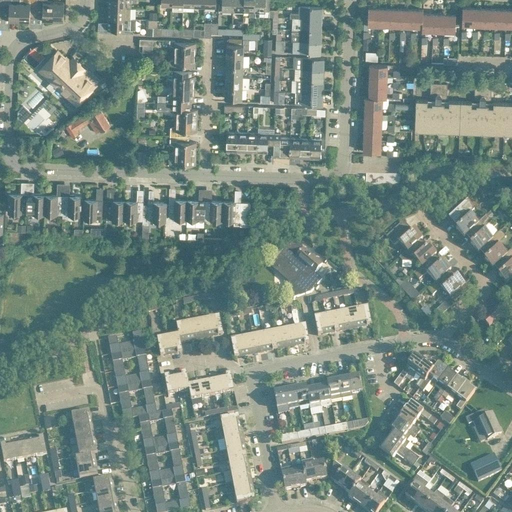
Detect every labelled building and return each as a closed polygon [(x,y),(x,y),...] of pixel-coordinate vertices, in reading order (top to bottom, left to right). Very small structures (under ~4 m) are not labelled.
[(19,20),(20,2),(13,2),(13,0),(3,0),(2,17),(9,17),(9,19),(19,20)] [(30,16),(36,16),(36,0),(19,0),(20,2),(19,20),(30,20),(30,16)] [(53,19),(54,1),(48,1),(47,0),(36,0),(36,16),(42,16),(42,19),(53,19)] [(183,4),(183,0),(172,0),(172,4),(172,10),(183,10),(183,4)] [(221,0),(222,8),(233,9),(233,0),(221,0)] [(233,0),(233,9),(244,9),(243,0),(233,0)] [(243,0),(244,9),(249,9),(249,15),(254,16),(254,10),(254,0),(243,0)] [(254,0),(254,10),(254,16),(259,16),(269,16),(269,9),(269,4),(269,0),(254,0)] [(64,2),(54,1),(53,19),(63,19),(64,2)] [(322,6),(299,5),(299,12),(290,12),(290,17),(298,17),(322,18),(322,6)] [(131,7),(125,7),(106,6),(106,12),(108,12),(108,17),(124,18),(130,18),(131,7)] [(379,25),(379,7),(368,7),(368,25),(379,25)] [(390,26),(390,8),(379,7),(379,25),(390,26)] [(473,25),(473,7),(462,7),(462,24),(473,25)] [(484,25),(484,8),(473,7),(473,25),(484,25)] [(400,26),(401,8),(390,8),(390,26),(400,26)] [(411,26),(412,9),(401,8),(400,26),(411,26)] [(495,26),(495,8),(484,8),(484,25),(495,26)] [(505,26),(506,8),(495,8),(495,26),(505,26)] [(422,27),(423,13),(423,9),(412,9),(411,26),(422,27)] [(433,31),(434,13),(423,13),(422,27),(422,30),(433,31)] [(444,31),(445,13),(434,13),(433,31),(444,31)] [(456,14),(445,13),(444,31),(455,32),(456,14)] [(130,18),(124,18),(108,17),(108,23),(105,23),(105,32),(133,32),(133,29),(130,29),(130,18)] [(321,30),(322,18),(298,17),(298,29),(321,30)] [(149,19),(148,27),(154,27),(153,35),(157,35),(158,27),(158,19),(149,19)] [(205,23),(204,29),(204,37),(211,37),(211,33),(218,33),(218,24),(205,23)] [(171,35),(172,27),(158,27),(157,35),(171,35)] [(182,36),(183,28),(172,27),(171,35),(182,36)] [(193,36),(193,28),(183,28),(182,36),(193,36)] [(204,37),(204,29),(193,28),(193,36),(204,37)] [(298,29),(298,40),(321,41),(321,30),(298,29)] [(363,37),(363,48),(371,48),(371,38),(368,37),(363,37)] [(227,43),(226,55),(243,55),(243,49),(249,49),(250,38),(230,38),(229,44),(227,43)] [(174,47),(174,53),(195,53),(196,42),(175,42),(175,40),(170,39),(169,45),(174,47)] [(285,40),(281,40),(276,40),(276,52),(284,52),(285,40)] [(320,53),(321,41),(298,40),(293,40),(293,52),(320,53)] [(40,69),(58,86),(80,63),(74,57),(70,62),(58,50),(40,69)] [(366,52),(365,60),(378,60),(378,52),(366,52)] [(195,65),(195,53),(174,53),(174,59),(169,60),(168,69),(184,70),(184,64),(195,65)] [(243,66),(243,55),(226,55),(226,65),(243,66)] [(301,56),(301,68),(324,69),(324,57),(301,56)] [(86,69),(80,63),(58,86),(76,104),(94,85),(82,74),(86,69)] [(370,64),(370,75),(387,75),(388,64),(370,64)] [(242,77),(243,66),(226,65),(226,76),(242,77)] [(324,81),(324,69),(301,68),(300,80),(324,81)] [(168,69),(168,78),(173,80),(173,86),(194,87),(195,75),(191,75),(192,70),(185,70),(184,70),(168,69)] [(293,73),(280,73),(279,82),(292,82),(293,73)] [(387,86),(387,75),(370,75),(369,86),(387,86)] [(249,77),(242,77),(226,76),(225,87),(242,88),(249,88),(249,77)] [(292,80),(292,91),(296,91),(300,92),(323,92),(324,81),(300,80),(296,80),(292,80)] [(511,102),(486,101),(486,100),(489,100),(491,98),(491,85),(475,84),(474,98),(476,100),(480,100),(480,101),(441,100),(442,98),(445,98),(447,97),(447,83),(431,82),(430,96),(432,98),(436,98),(436,100),(416,99),(415,130),(511,133),(511,102)] [(168,93),(167,102),(171,103),(171,102),(191,103),(191,97),(194,98),(194,87),(173,86),(173,92),(168,93)] [(386,98),(387,86),(369,86),(369,96),(369,97),(383,97),(386,98)] [(242,99),(242,88),(225,87),(225,98),(242,99)] [(323,104),(323,92),(296,91),(295,103),(323,104)] [(382,108),(383,97),(369,97),(369,96),(365,96),(365,107),(382,108)] [(157,102),(157,110),(171,111),(176,113),(176,119),(197,120),(198,109),(191,108),(191,103),(171,102),(171,103),(167,102),(157,102)] [(66,126),(72,136),(78,133),(76,129),(89,121),(96,132),(100,130),(101,131),(110,125),(98,106),(66,126)] [(382,119),(382,108),(365,107),(364,118),(382,119)] [(381,130),(382,119),(364,118),(364,129),(381,130)] [(197,131),(197,120),(176,119),(175,125),(170,127),(170,135),(185,136),(186,130),(197,131)] [(381,141),(381,130),(364,129),(363,140),(381,141)] [(237,151),(237,131),(227,131),(226,151),(237,151)] [(247,152),(247,132),(237,131),(237,151),(247,152)] [(257,152),(258,132),(247,132),(247,152),(257,152)] [(257,152),(273,153),(274,133),(258,132),(257,152)] [(290,157),(290,137),(280,137),(281,133),(274,133),(273,153),(273,156),(290,157)] [(185,141),(185,136),(170,135),(170,144),(175,146),(174,152),(196,153),(196,142),(185,141)] [(300,157),(301,138),(290,137),(290,157),(300,157)] [(310,158),(311,138),(301,138),(300,157),(310,158)] [(321,138),(311,138),(310,158),(321,158),(321,138)] [(381,152),(381,141),(363,140),(363,151),(381,152)] [(169,160),(169,165),(174,165),(175,163),(181,163),(181,165),(187,165),(188,163),(196,164),(196,158),(197,158),(197,154),(196,154),(196,153),(174,152),(170,152),(169,160)] [(27,213),(27,194),(9,193),(8,212),(27,213)] [(27,194),(27,213),(33,213),(45,213),(45,194),(34,194),(27,194)] [(63,214),(63,195),(45,194),(45,213),(63,214)] [(82,196),(63,195),(63,214),(81,215),(82,196)] [(103,200),(84,199),(84,218),(102,219),(103,200)] [(187,219),(187,200),(169,199),(168,218),(187,219)] [(124,219),(125,200),(107,200),(106,219),(124,219)] [(143,201),(125,200),(124,219),(143,220),(143,214),(143,201)] [(204,219),(205,200),(187,200),(187,219),(204,219)] [(222,220),(223,201),(205,200),(204,219),(222,220)] [(143,214),(143,220),(143,224),(149,224),(149,220),(165,221),(166,202),(148,201),(147,214),(143,214)] [(234,201),(223,201),(222,220),(234,220),(234,224),(240,224),(240,225),(252,226),(252,213),(250,212),(250,202),(234,201)] [(464,238),(466,236),(479,224),(478,224),(470,214),(474,211),(466,201),(448,218),(448,219),(449,217),(451,220),(450,221),(451,221),(452,220),(458,227),(456,229),(464,238)] [(493,239),(484,230),(492,223),(486,216),(478,224),(479,224),(466,236),(472,243),(470,245),(478,253),(480,251),(493,239)] [(399,243),(407,252),(420,240),(420,241),(423,239),(415,230),(412,233),(402,223),(386,238),(394,247),(399,243)] [(507,255),(498,245),(506,238),(500,232),(493,239),(480,251),(487,258),(484,260),(492,269),(494,267),(507,255)] [(427,248),(420,241),(420,240),(407,252),(399,259),(403,263),(412,263),(415,260),(421,267),(422,268),(434,256),(435,256),(437,254),(429,246),(427,248)] [(322,266),(303,249),(294,243),(291,244),(277,261),(297,278),(296,280),(290,282),(295,298),(312,293),(322,280),(315,274),(322,266)] [(511,249),(507,255),(494,267),(501,274),(499,276),(506,284),(511,279),(511,249)] [(441,263),(435,256),(434,256),(422,268),(421,267),(413,275),(419,281),(427,274),(435,283),(436,283),(449,271),(449,272),(451,270),(443,261),(441,263)] [(455,278),(449,272),(449,271),(436,283),(435,283),(428,290),(433,296),(441,289),(454,303),(460,298),(461,298),(470,290),(457,277),(455,278)] [(418,294),(411,300),(414,303),(420,297),(418,294)] [(500,314),(510,306),(511,303),(511,300),(508,296),(482,321),(489,329),(502,317),(500,314)] [(372,326),(368,308),(357,310),(361,328),(372,326)] [(361,328),(357,310),(347,312),(350,330),(361,328)] [(350,330),(347,312),(336,314),(339,332),(350,330)] [(339,332),(336,314),(325,316),(329,334),(339,332)] [(329,334),(325,316),(314,318),(318,337),(329,334)] [(220,317),(209,319),(212,337),(223,335),(220,317)] [(212,337),(209,319),(198,321),(202,339),(212,337)] [(202,339),(198,321),(187,323),(191,342),(202,339)] [(191,342),(187,323),(176,325),(178,335),(179,335),(180,344),(181,344),(191,342)] [(309,344),(306,326),(295,328),(299,346),(309,344)] [(299,346),(295,328),(284,330),(288,348),(299,346)] [(288,348),(284,330),(274,332),(277,350),(288,348)] [(277,350),(274,332),(263,334),(267,353),(277,350)] [(134,343),(127,344),(128,352),(144,349),(141,333),(133,334),(134,343)] [(267,353),(263,334),(252,336),(256,355),(267,353)] [(182,353),(181,344),(180,344),(179,335),(178,335),(168,337),(171,356),(182,353)] [(256,355),(252,336),(242,339),(245,357),(256,355)] [(108,339),(111,355),(128,352),(127,344),(118,346),(117,337),(108,339)] [(171,356),(168,337),(157,339),(161,358),(171,356)] [(245,357),(242,339),(231,341),(234,359),(245,357)] [(148,365),(144,349),(128,352),(130,360),(137,359),(139,367),(148,365)] [(122,362),(130,360),(128,352),(111,355),(114,371),(124,369),(122,362)] [(416,375),(426,362),(416,355),(394,385),(398,388),(410,372),(416,375)] [(435,369),(434,369),(437,365),(430,361),(429,362),(427,360),(426,362),(416,375),(421,379),(415,387),(420,390),(424,384),(435,369)] [(438,384),(448,370),(439,363),(437,365),(434,369),(435,369),(424,384),(420,390),(423,393),(433,380),(438,384)] [(151,382),(148,365),(139,367),(141,375),(133,377),(135,385),(151,382)] [(438,395),(434,400),(438,403),(442,398),(457,377),(448,370),(438,384),(435,388),(440,391),(438,395)] [(124,371),(115,373),(118,388),(135,385),(133,377),(126,378),(124,371)] [(186,373),(175,375),(179,393),(189,391),(188,383),(186,373)] [(179,393),(175,375),(164,377),(168,395),(179,393)] [(234,393),(231,375),(220,377),(223,395),(234,393)] [(223,395),(220,377),(209,379),(213,397),(223,395)] [(362,392),(359,377),(348,379),(351,394),(352,394),(362,392)] [(456,397),(466,384),(457,377),(442,398),(446,401),(451,393),(456,397)] [(213,397),(209,379),(199,381),(202,399),(213,397)] [(351,394),(348,379),(338,381),(342,400),(353,398),(352,394),(351,394)] [(202,399),(199,381),(188,383),(189,391),(191,401),(202,399)] [(342,400),(338,381),(327,383),(328,387),(331,402),(342,400)] [(154,398),(151,382),(135,385),(136,393),(144,391),(146,400),(154,398)] [(460,411),(476,391),(466,384),(456,397),(462,401),(456,408),(460,411)] [(129,394),(136,393),(135,385),(118,388),(121,403),(130,401),(129,394)] [(307,391),(306,387),(295,389),(299,408),(310,406),(307,391)] [(328,387),(317,389),(321,408),(332,406),(331,402),(328,387)] [(299,408),(295,389),(285,391),(289,410),(299,408)] [(307,391),(310,406),(311,410),(312,416),(322,414),(321,408),(317,389),(307,391)] [(289,413),(289,410),(285,391),(274,393),(278,415),(289,413)] [(157,414),(154,398),(146,400),(147,408),(140,410),(141,417),(156,414),(157,414)] [(436,421),(410,402),(403,411),(417,421),(420,416),(433,425),(436,421)] [(131,403),(121,405),(124,421),(139,418),(141,417),(140,410),(132,411),(131,403)] [(466,419),(469,425),(473,423),(476,429),(481,427),(487,441),(501,434),(492,414),(488,416),(486,410),(466,419)] [(71,415),(73,426),(92,422),(89,411),(71,415)] [(175,427),(172,411),(167,412),(157,414),(156,414),(157,422),(165,420),(167,429),(175,427)] [(417,421),(403,411),(396,421),(417,436),(420,432),(413,427),(417,421)] [(445,413),(440,419),(450,426),(454,420),(445,413)] [(150,423),(157,422),(156,414),(141,417),(139,418),(142,433),(151,431),(150,423)] [(241,427),(238,416),(220,419),(222,430),(241,427)] [(369,423),(368,420),(357,423),(358,430),(365,428),(369,423)] [(417,436),(396,421),(389,430),(392,432),(393,432),(407,442),(410,437),(414,440),(417,436)] [(94,433),(92,422),(73,426),(75,436),(94,433)] [(358,430),(357,423),(346,425),(348,432),(358,430)] [(438,423),(435,428),(440,432),(444,427),(438,423)] [(346,425),(336,427),(337,434),(348,432),(346,425)] [(178,444),(175,427),(167,429),(168,437),(160,439),(162,447),(178,444)] [(243,437),(241,427),(222,430),(225,441),(243,437)] [(337,434),(336,427),(325,429),(326,436),(337,434)] [(325,429),(314,431),(316,438),(326,436),(325,429)] [(316,438),(314,431),(304,433),(305,440),(316,438)] [(393,432),(392,432),(386,441),(416,463),(419,459),(406,449),(410,444),(407,442),(393,432)] [(96,443),(94,433),(75,436),(77,447),(96,443)] [(152,433),(142,435),(145,450),(162,447),(160,439),(153,440),(152,433)] [(304,433),(293,435),(295,442),(305,440),(304,433)] [(295,442),(293,435),(280,437),(282,444),(295,442)] [(245,448),(243,437),(225,441),(227,451),(245,448)] [(47,456),(44,438),(33,440),(36,458),(47,456)] [(36,458),(33,440),(22,442),(26,460),(36,458)] [(416,463),(386,441),(385,442),(384,441),(381,445),(382,446),(379,450),(392,460),(396,455),(413,467),(416,463)] [(26,460),(22,442),(11,444),(15,462),(26,460)] [(98,454),(96,443),(77,447),(79,457),(80,458),(94,455),(98,454)] [(15,462),(11,444),(0,446),(4,464),(15,462)] [(181,460),(178,444),(162,447),(164,455),(171,453),(173,462),(181,460)] [(427,457),(434,448),(429,444),(422,454),(427,457)] [(156,456),(164,455),(162,447),(145,450),(148,466),(157,464),(156,456)] [(247,459),(245,448),(227,451),(229,462),(247,459)] [(298,451),(286,452),(288,462),(299,461),(298,451)] [(96,466),(94,455),(80,458),(79,457),(75,458),(78,469),(96,466)] [(502,472),(502,471),(494,455),(470,466),(478,482),(502,472)] [(434,466),(436,462),(431,458),(426,464),(429,467),(431,464),(434,466)] [(249,469),(247,459),(229,462),(231,473),(249,469)] [(184,476),(181,460),(173,462),(174,470),(167,471),(169,479),(184,476)] [(316,481),(313,464),(312,460),(301,463),(302,466),(306,483),(316,481)] [(324,462),(313,464),(316,481),(327,479),(324,462)] [(342,489),(352,475),(343,468),(343,469),(334,462),(331,479),(334,481),(333,482),(342,489)] [(98,476),(96,466),(78,469),(80,480),(98,476)] [(158,466),(148,467),(151,483),(169,479),(167,471),(159,473),(158,466)] [(307,487),(306,483),(302,466),(292,468),(296,489),(307,487)] [(296,489),(292,468),(281,470),(285,491),(296,489)] [(251,480),(249,469),(231,473),(233,484),(251,480)] [(388,480),(390,477),(384,473),(382,476),(386,481),(387,482),(388,480)] [(351,495),(361,481),(352,475),(342,489),(350,495),(351,495)] [(187,492),(184,476),(169,479),(170,487),(178,485),(179,494),(187,492)] [(414,504),(428,485),(417,477),(413,482),(415,484),(405,498),(414,504)] [(113,489),(111,478),(93,481),(95,492),(113,489)] [(162,488),(170,487),(169,479),(151,483),(154,498),(164,496),(162,488)] [(253,491),(251,480),(233,484),(235,494),(253,491)] [(357,505),(367,491),(370,488),(361,481),(351,495),(350,495),(348,498),(357,505)] [(423,511),(433,497),(429,493),(432,489),(431,487),(428,485),(414,504),(423,511)] [(116,499),(113,489),(95,492),(97,503),(116,499)] [(255,501),(253,491),(235,494),(237,505),(255,501)] [(366,511),(376,497),(367,491),(357,505),(366,511)] [(175,511),(191,509),(187,492),(179,494),(181,502),(173,504),(175,511)] [(424,511),(435,511),(442,503),(445,498),(437,492),(433,497),(423,511),(424,511)] [(379,493),(376,497),(366,511),(378,511),(388,500),(379,493)] [(164,498),(154,500),(156,511),(175,511),(173,504),(166,505),(164,498)] [(448,511),(450,510),(454,505),(445,498),(442,503),(435,511),(448,511)] [(107,511),(118,510),(116,499),(97,503),(99,511),(107,511)]
